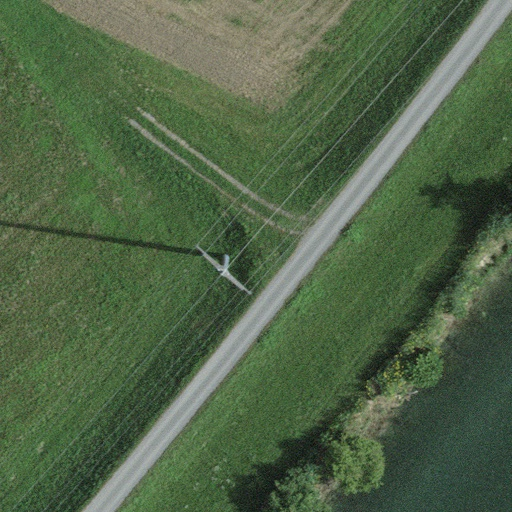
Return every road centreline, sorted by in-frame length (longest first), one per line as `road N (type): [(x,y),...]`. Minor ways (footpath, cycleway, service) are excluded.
road 1 (track): [(499,0),(397,139),(85,511)]
road 2 (track): [(133,120),(314,239)]
